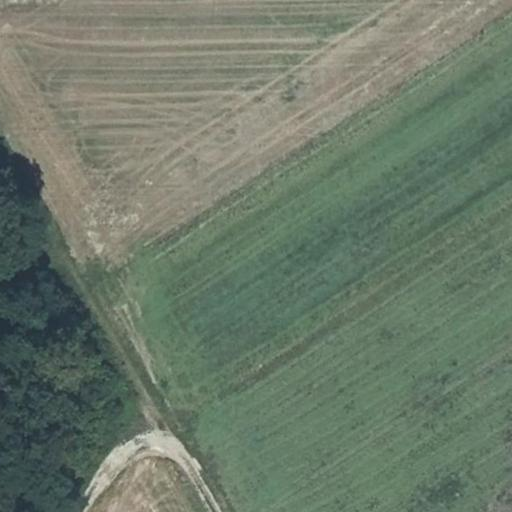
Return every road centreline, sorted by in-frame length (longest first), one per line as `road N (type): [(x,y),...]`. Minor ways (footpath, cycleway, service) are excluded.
road 1 (track): [(0,155),(214,511)]
road 2 (track): [(166,436),(120,449),(71,511)]
